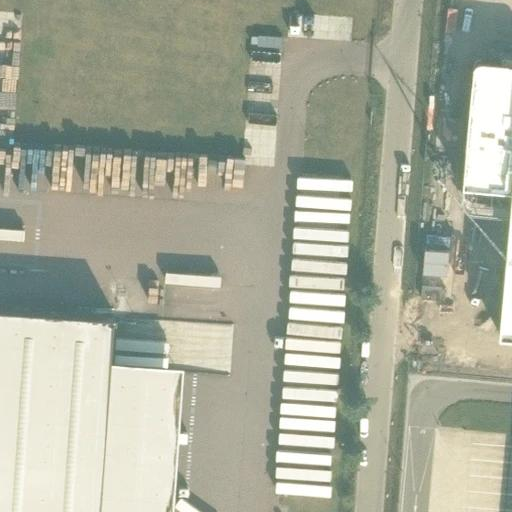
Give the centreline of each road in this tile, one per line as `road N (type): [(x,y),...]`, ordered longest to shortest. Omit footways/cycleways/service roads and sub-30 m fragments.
road 1 (unknown): [(405,54),(325,42),(297,65),(257,511)]
road 2 (unclassified): [(371,511),(414,0)]
